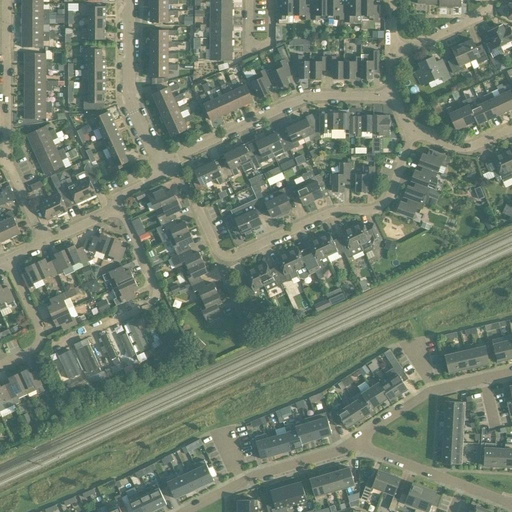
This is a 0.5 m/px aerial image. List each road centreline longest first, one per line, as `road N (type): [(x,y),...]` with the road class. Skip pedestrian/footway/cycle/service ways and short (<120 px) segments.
road 1 (residential): [(220,261),(344,208),(383,202),(412,126)]
road 2 (residential): [(169,162),(295,101),(392,92)]
road 3 (residential): [(52,348),(155,300),(119,207)]
road 4 (residential): [(356,441),(243,480),(182,511)]
road 5 (residential): [(169,162),(155,155),(140,116),(129,0)]
road 6 (residential): [(511,372),(431,391),(356,441)]
road 7 (residential): [(356,441),(511,504)]
road 8 (residential): [(6,260),(39,331),(35,346),(0,364)]
